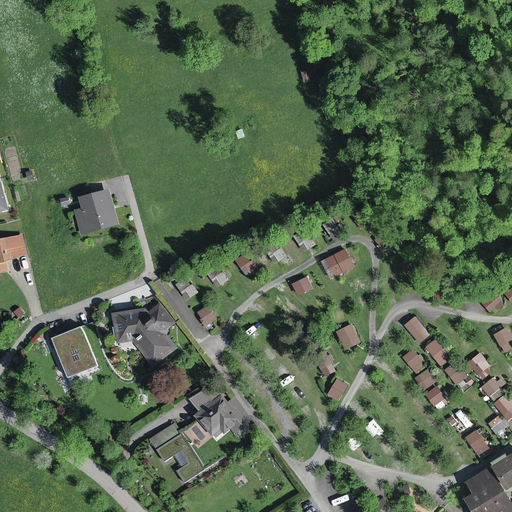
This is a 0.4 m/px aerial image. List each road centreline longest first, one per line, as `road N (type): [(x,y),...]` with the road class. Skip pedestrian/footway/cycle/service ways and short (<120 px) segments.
road 1 (track): [(156,275),(377,195),(475,297),(511,283)]
road 2 (residential): [(0,366),(44,320),(156,275)]
road 3 (residential): [(0,409),(98,473),(138,511)]
